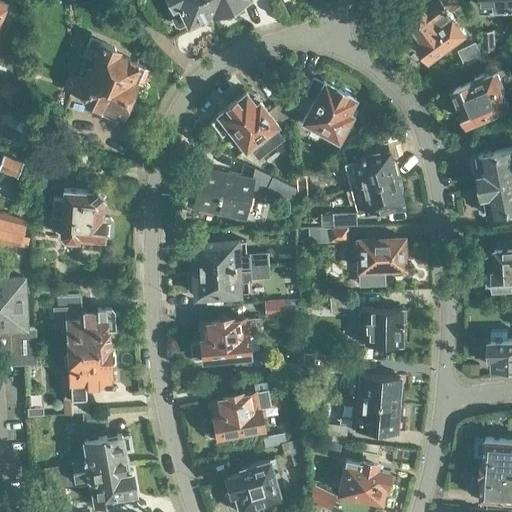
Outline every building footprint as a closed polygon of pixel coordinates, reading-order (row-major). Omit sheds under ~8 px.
[(13,5),(0,0),(0,22),(6,25),(13,5)] [(188,23),(211,11),(205,0),(169,0),(173,6),(170,8),(169,11),(176,25),(179,26),(187,22),(188,23)] [(205,0),(211,11),(212,13),(221,9),(222,10),(223,9),(227,17),(244,8),(240,0),(205,0)] [(425,7),(404,23),(430,59),(466,33),(450,12),(452,10),(451,9),(459,3),(456,0),(436,0),(425,8),(425,7)] [(496,29),(483,30),(484,49),(497,48),(496,29)] [(457,50),(460,57),(464,64),(481,55),(475,41),(457,50)] [(115,48),(102,42),(92,68),(75,61),(64,88),(71,90),(71,91),(90,99),(89,101),(103,106),(104,105),(104,106),(101,112),(103,116),(114,120),(117,118),(120,112),(122,113),(135,81),(137,82),(142,80),(146,70),(144,66),(138,63),(139,62),(117,53),(115,48)] [(36,63),(23,63),(23,76),(36,76),(36,63)] [(475,78),(455,88),(462,102),(460,103),(461,105),(469,122),(489,113),(495,115),(507,110),(509,103),(502,87),(506,85),(505,85),(511,81),(511,78),(506,66),(499,69),(498,68),(485,74),(484,71),(474,76),(475,78)] [(302,120),(339,140),(354,113),(352,112),(350,108),(351,107),(352,107),(354,107),(357,101),(356,99),(355,98),(356,97),(324,80),(323,82),(314,77),(305,92),(314,98),(302,120)] [(260,99),(254,98),(247,89),(217,112),(219,115),(211,121),(222,135),(230,129),(245,149),(249,147),(258,158),(285,138),(276,126),(279,124),(261,99),(260,99)] [(43,128),(63,131),(66,119),(45,116),(43,128)] [(504,139),(511,136),(509,127),(501,129),(504,139)] [(483,183),(511,176),(511,145),(478,152),(478,153),(472,154),(469,159),(472,170),(477,172),(480,172),(483,183)] [(353,187),(398,175),(395,162),(393,161),(393,159),(392,159),(388,147),(360,154),(361,157),(352,159),(352,161),(347,162),(353,187)] [(346,159),(340,150),(325,162),(325,172),(329,172),(346,159)] [(0,155),(0,172),(12,177),(18,161),(0,155)] [(203,168),(194,206),(244,217),(252,187),(267,191),(266,193),(298,210),(299,190),(255,167),(252,179),(203,168)] [(308,175),(298,176),(300,200),(310,199),(308,175)] [(398,175),(353,187),(359,212),(366,211),(366,212),(374,210),(375,212),(404,205),(400,191),(401,191),(401,189),(402,186),(398,175)] [(511,176),(483,183),(485,192),(480,193),(478,197),(481,211),(483,212),(489,211),(490,212),(511,207),(511,176)] [(97,189),(64,186),(64,194),(52,194),(51,213),(61,214),(60,232),(65,237),(75,238),(80,234),(102,236),(102,235),(109,235),(112,233),(113,220),(111,218),(104,217),(104,216),(102,216),(102,207),(101,207),(102,194),(103,194),(97,188),(97,189)] [(0,220),(0,235),(20,242),(27,218),(3,211),(0,220)] [(355,211),(333,212),(334,225),(356,224),(355,211)] [(347,227),(310,229),(311,242),(348,240),(347,227)] [(404,237),(354,239),(354,257),(359,257),(359,269),(384,267),(405,266),(404,237)] [(499,246),(495,246),(497,267),(494,267),(494,269),(488,269),(486,271),(486,282),(490,285),(495,285),(495,286),(511,284),(511,237),(498,238),(499,246)] [(195,269),(269,265),(269,252),(255,252),(255,256),(249,256),(249,252),(246,252),(245,239),(193,243),(193,247),(192,248),(192,255),(195,257),(195,269)] [(269,265),(195,269),(196,279),(193,282),(194,288),(196,289),(196,294),(248,292),(248,278),(250,278),(250,273),(256,273),(256,278),(270,277),(269,265)] [(40,363),(39,350),(38,326),(26,326),(25,277),(0,277),(0,350),(10,351),(11,364),(40,363)] [(67,326),(68,349),(109,347),(109,345),(108,330),(116,329),(115,309),(112,307),(97,307),(97,312),(93,312),(93,311),(84,311),(84,313),(81,313),(81,308),(72,309),(72,306),(80,306),(80,293),(59,294),(59,305),(54,306),(55,326),(67,326)] [(354,308),(353,294),(330,296),(331,310),(354,308)] [(289,298),(265,301),(266,315),(290,312),(289,298)] [(407,308),(360,307),(360,324),(366,324),(366,342),(385,342),(385,347),(402,347),(402,323),(404,323),(404,321),(407,321),(407,308)] [(214,320),(199,321),(201,339),(194,340),(191,344),(192,356),(196,358),(203,357),(203,359),(249,354),(247,336),(257,335),(255,316),(231,318),(231,316),(214,318),(214,320)] [(511,337),(507,337),(507,328),(492,328),(492,338),(490,338),(491,357),(493,357),(493,366),(494,366),(507,366),(510,366),(510,368),(511,368),(511,337)] [(110,345),(109,345),(109,347),(68,349),(71,412),(83,411),(87,411),(86,383),(89,383),(89,384),(97,384),(97,383),(103,382),(103,378),(110,377),(110,365),(111,365),(110,364),(115,360),(115,349),(111,346),(110,346),(110,345)] [(373,348),(351,347),(351,356),(372,357),(373,348)] [(351,371),(352,357),(305,353),(304,367),(351,371)] [(399,386),(400,374),(356,371),(354,399),(403,402),(404,386),(399,386)] [(207,417),(204,421),(206,433),(210,435),(217,434),(217,435),(263,428),(260,408),(273,406),(269,382),(253,385),(254,391),(241,393),(241,391),(224,394),(225,396),(210,398),(213,416),(207,417)] [(352,427),(396,430),(397,419),(402,419),(403,402),(354,399),(352,418),(352,427)] [(108,424),(107,411),(83,411),(83,424),(108,424)] [(323,423),(322,437),(345,440),(346,427),(346,426),(338,425),(323,423)] [(44,468),(46,477),(128,462),(126,451),(126,452),(125,450),(134,449),(131,432),(122,434),(122,432),(84,439),(87,454),(82,462),(44,468)] [(511,438),(486,436),(486,438),(476,438),(474,455),(484,456),(484,457),(483,457),(483,467),(511,468),(511,438)] [(298,438),(280,443),(284,454),(292,451),(296,463),(305,461),(298,438)] [(346,458),(339,492),(371,498),(373,501),(378,502),(384,498),(385,492),(383,489),(384,484),(388,485),(391,471),(375,468),(378,454),(376,453),(378,445),(361,443),(359,451),(364,452),(362,461),(346,458)] [(240,509),(280,497),(274,474),(278,473),(274,457),(269,459),(269,458),(240,467),(241,470),(226,475),(231,491),(228,492),(225,496),(229,508),(233,510),(240,508),(240,509)] [(129,470),(128,462),(46,477),(48,487),(74,482),(75,485),(92,482),(95,502),(115,498),(119,501),(133,499),(135,495),(134,489),(137,489),(133,469),(129,470)] [(511,468),(483,467),(482,475),(483,476),(483,477),(473,476),(472,495),(481,495),(481,497),(511,499),(511,468)] [(309,499),(321,504),(330,509),(336,495),(315,485),(309,499)] [(321,511),(321,504),(309,499),(308,511),(321,511)] [(71,511),(71,503),(50,504),(50,511),(71,511)]
